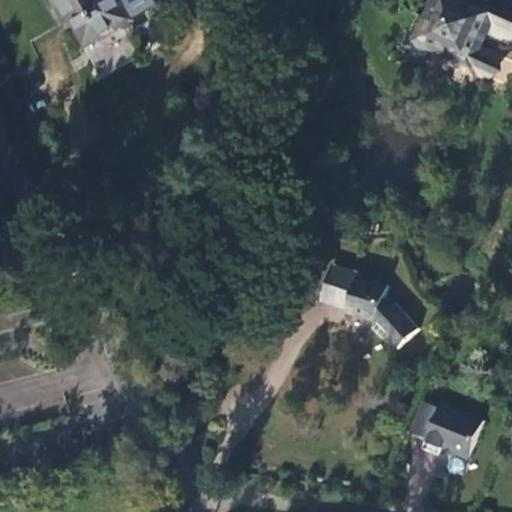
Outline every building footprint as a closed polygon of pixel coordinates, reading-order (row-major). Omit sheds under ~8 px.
[(53,0),(65,23),(71,20),(85,47),(152,9),(146,0),(53,0)] [(438,0),(422,38),(410,34),(404,48),(425,58),(430,47),(472,67),(481,47),(485,37),(511,47),(511,15),(501,11),(489,14),(482,11),(485,5),(474,0),(468,0),(468,3),(461,0),(438,0)] [(481,47),(472,67),(475,75),(490,82),(501,56),(481,47)] [(349,305),(347,310),(364,315),(366,312),(372,318),(370,322),(382,339),(387,337),(397,348),(417,329),(395,301),(388,297),(390,287),(360,278),(360,273),(333,266),(323,296),(349,305)] [(424,401),(410,435),(428,442),(442,408),(424,401)] [(444,402),(442,408),(428,442),(425,450),(442,457),(444,452),(470,462),(487,420),(444,402)]
